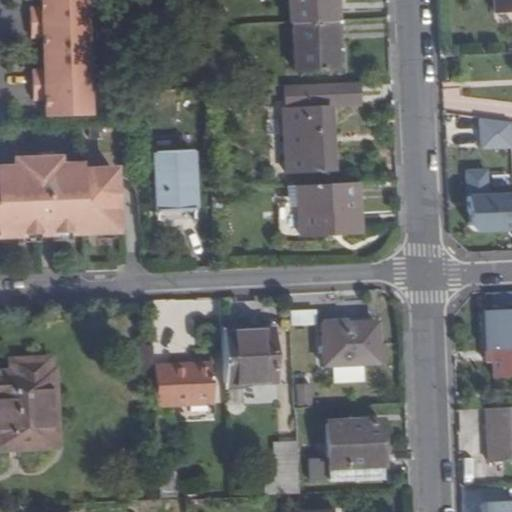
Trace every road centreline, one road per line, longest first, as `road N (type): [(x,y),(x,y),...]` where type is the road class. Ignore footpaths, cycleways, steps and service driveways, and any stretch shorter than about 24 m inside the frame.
road 1 (residential): [(429,280),(0,299)]
road 2 (residential): [(415,0),(429,280)]
road 3 (residential): [(429,280),(438,511)]
